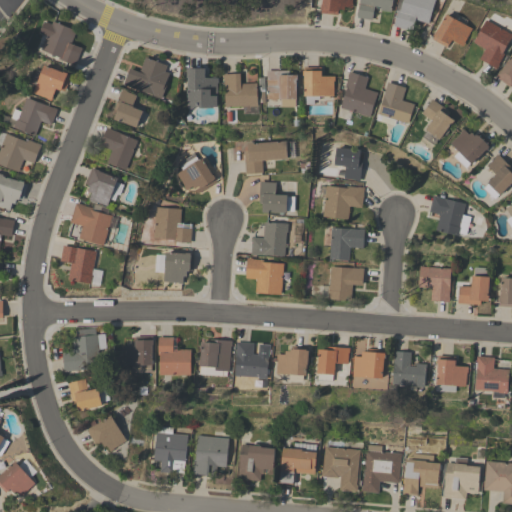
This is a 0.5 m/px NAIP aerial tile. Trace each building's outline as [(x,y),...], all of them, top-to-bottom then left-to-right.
[(351,0),(351,3),(352,3),(351,7),(343,6),(343,9),(338,8),(338,11),(337,11),(336,14),(320,12),(320,9),(320,4),(321,4),(321,0),(351,0)] [(392,0),(390,12),(380,10),(380,7),(374,6),(371,20),(356,17),(359,0),(392,0)] [(433,0),(427,23),(414,19),(411,31),(393,25),(397,9),(395,8),(397,0),(433,0)] [(455,14),(467,20),(464,24),(471,28),(464,42),(462,45),(451,39),(448,44),(447,43),(446,47),(431,39),(445,13),(453,18),(455,14)] [(511,34),(502,52),(503,53),(495,68),(479,58),(484,48),(472,42),(485,19),(511,34)] [(57,62),(45,57),(47,52),(40,49),(52,21),(75,30),(70,43),(81,47),(74,65),(58,59),(57,62)] [(511,82),(511,84),(510,84),(509,86),(495,76),(500,69),(511,53),(511,82)] [(163,73),(169,75),(166,83),(159,81),(154,95),(123,84),(129,68),(139,72),(144,57),(166,65),(163,73)] [(43,64),(62,72),(62,71),(67,73),(66,74),(70,75),(64,89),(61,88),(60,90),(55,88),(50,100),(46,99),(47,98),(32,92),(43,64)] [(333,95),(320,95),(320,98),(314,98),(314,103),(304,103),(305,96),(303,96),(303,75),(302,75),(302,70),(303,70),(303,67),(320,67),(320,70),(321,70),(321,76),(334,76),(334,80),(333,80),(333,95)] [(204,68),(204,77),(217,77),(217,82),(218,83),(218,86),(217,86),(217,106),(213,106),(213,108),(198,108),(198,106),(194,106),(194,108),(187,108),(187,77),(186,77),(186,68),(204,68)] [(289,70),(289,74),(297,74),(297,80),(296,80),(296,98),(295,98),(295,100),(298,100),(298,106),(280,107),(280,98),(278,98),(275,100),(272,100),(270,98),(266,98),(266,70),(289,70)] [(340,107),(346,87),(344,87),(347,76),(348,71),(367,77),(364,88),(377,92),(369,116),(340,107)] [(257,106),(250,106),(250,111),(243,111),(242,106),(225,107),(223,79),(222,79),(222,74),(239,73),(240,83),(256,82),(257,106)] [(377,113),(383,95),(385,86),(386,81),(405,87),(401,100),(413,104),(407,123),(377,113)] [(147,99),(136,128),(113,119),(116,110),(113,108),(121,88),(126,90),(126,91),(147,99)] [(0,122),(0,114),(10,118),(13,108),(20,111),(25,97),(52,107),(57,108),(51,124),(40,120),(35,135),(13,127),(0,122)] [(449,112),(447,115),(453,119),(438,139),(437,138),(433,144),(421,136),(426,130),(425,129),(431,120),(421,113),(431,98),(449,112)] [(449,143),(466,125),(477,135),(479,133),(490,143),(488,146),(485,150),(485,149),(471,164),(449,143)] [(125,169),(106,162),(111,149),(99,144),(106,127),(119,132),(118,133),(136,140),(125,169)] [(0,130),(23,140),(24,138),(40,144),(33,163),(22,159),(18,171),(0,164),(0,147),(1,145),(0,144),(0,130)] [(243,151),(247,151),(247,142),(252,142),(252,143),(285,141),(286,141),(293,141),(294,156),(286,157),(286,158),(261,160),(262,172),(245,173),(243,151)] [(359,150),(358,158),(361,158),(359,181),(355,180),(355,179),(343,178),(343,177),(327,175),(328,167),(335,168),(335,165),(333,164),(335,147),(359,150)] [(211,174),(212,174),(215,178),(214,178),(215,181),(196,193),(194,189),(199,187),(198,185),(193,188),(192,186),(185,190),(182,186),(183,185),(175,173),(181,169),(177,163),(193,153),(197,159),(201,157),(211,174)] [(493,198),(483,188),(487,183),(487,182),(495,174),(486,165),(494,157),(493,156),(496,153),(511,168),(511,170),(510,172),(511,174),(511,182),(511,181),(499,194),(498,193),(493,198)] [(123,183),(118,194),(116,193),(113,201),(108,199),(106,205),(92,200),(92,201),(88,199),(90,192),(87,191),(89,186),(87,185),(87,184),(84,183),(90,167),(93,168),(99,170),(98,171),(117,178),(116,181),(123,183)] [(0,173),(2,174),(2,175),(19,181),(19,180),(24,181),(23,183),(27,184),(22,199),(18,198),(18,199),(16,199),(14,203),(11,202),(9,210),(0,207),(0,173)] [(259,181),(263,181),(263,182),(275,182),(274,194),(286,195),(286,212),(284,212),(284,214),(280,214),(280,212),(267,211),(267,212),(262,212),(262,203),(258,203),(259,181)] [(348,188),(348,186),(357,187),(357,186),(363,187),(361,207),(348,206),(347,219),(322,216),(324,197),(318,197),(319,185),(325,186),(325,185),(348,188)] [(466,234),(458,232),(458,236),(435,230),(438,218),(429,215),(430,212),(428,211),(432,195),(437,196),(465,203),(462,214),(470,216),(466,234)] [(115,219),(113,229),(107,227),(103,245),(78,238),(81,225),(69,222),(75,202),(92,207),(93,204),(108,208),(107,212),(113,213),(112,218),(115,219)] [(154,207),(180,208),(179,227),(191,228),(190,242),(172,241),(172,239),(152,238),(154,207)] [(0,217),(9,219),(9,218),(13,219),(11,236),(0,234),(0,217)] [(287,223),(287,232),(285,232),(284,256),(255,253),(255,255),(250,254),(251,237),(262,238),(263,222),(287,223)] [(330,227),(359,229),(359,228),(363,229),(362,248),(349,247),(348,260),(328,259),(330,227)] [(102,270),(99,285),(67,279),(70,262),(59,260),(62,245),(95,251),(92,269),(102,270)] [(154,271),(155,254),(164,255),(165,252),(185,253),(185,252),(190,252),(190,253),(193,254),(192,270),(188,270),(188,271),(186,270),(186,276),(183,275),(182,283),(177,283),(178,282),(163,281),(163,272),(154,271)] [(280,294),(255,292),(256,278),(245,278),(246,257),(252,258),(252,259),(263,260),(263,261),(283,263),(280,294)] [(318,298),(319,284),(329,285),(330,266),(358,268),(358,267),(363,267),(362,285),(351,284),(350,300),(327,298),(318,298)] [(450,268),(448,297),(449,297),(448,301),(430,300),(431,287),(417,286),(418,266),(450,268)] [(457,303),(458,285),(470,286),(471,275),(473,275),(473,266),(487,267),(486,276),(488,276),(487,294),(488,294),(488,301),(480,300),(479,304),(457,303)] [(511,277),(511,306),(498,305),(498,302),(497,302),(498,295),(499,295),(500,277),(511,277)] [(100,365),(92,366),(92,368),(63,371),(61,351),(73,350),(71,337),(77,336),(76,329),(94,327),(95,334),(97,334),(100,365)] [(132,372),(131,365),(114,365),(113,351),(122,350),(122,345),(135,345),(134,336),(152,336),(152,339),(153,339),(153,344),(152,344),(152,364),(151,364),(151,372),(132,372)] [(159,374),(159,354),(157,354),(157,336),(172,336),(172,349),(190,349),(190,374),(159,374)] [(226,376),(199,373),(200,366),(199,366),(201,347),(200,347),(200,341),(210,342),(210,338),(231,340),(231,345),(228,371),(227,371),(226,376)] [(253,343),(252,354),(259,354),(259,344),(269,345),(267,378),(267,379),(258,378),(258,376),(235,375),(236,356),(235,356),(236,346),(235,346),(236,341),(253,343)] [(307,364),(306,364),(306,375),(305,375),(304,378),(303,378),(302,381),(290,380),(290,374),(276,373),(277,358),(276,358),(276,354),(284,354),(284,350),(290,351),(290,349),(291,349),(291,345),(307,346),(307,350),(308,350),(307,364)] [(317,380),(318,373),(317,373),(318,355),(317,355),(317,349),(326,349),(326,346),(349,348),(349,352),(348,352),(347,363),(335,362),(334,374),(333,374),(332,380),(317,380)] [(352,375),(354,361),(352,361),(353,355),(361,356),(361,351),(367,351),(368,348),(384,349),(384,352),(385,353),(384,357),(382,378),(352,375)] [(394,358),(393,358),(393,351),(410,352),(409,365),(416,366),(416,363),(426,363),(424,387),(416,386),(416,385),(392,383),(394,358)] [(435,390),(437,363),(436,363),(436,359),(437,359),(438,355),(454,356),(454,360),(455,360),(455,365),(468,366),(467,372),(466,372),(466,386),(456,385),(455,391),(435,390)] [(504,398),(492,397),(492,391),(474,390),(476,356),(493,357),(493,368),(498,368),(499,362),(508,362),(508,369),(509,369),(508,393),(504,393),(504,398)] [(98,389),(103,388),(102,381),(111,379),(113,390),(107,391),(108,400),(101,403),(101,405),(83,409),(84,410),(78,411),(76,403),(72,404),(67,382),(84,378),(87,390),(97,388),(98,389)] [(113,448),(110,451),(106,445),(104,446),(101,441),(98,443),(97,442),(95,444),(86,430),(89,429),(88,428),(91,426),(89,422),(93,419),(96,424),(99,422),(96,419),(102,415),(104,419),(106,417),(104,413),(109,410),(112,415),(111,416),(126,440),(113,448)] [(186,434),(183,473),(181,473),(181,472),(171,471),(171,472),(159,471),(160,460),(153,460),(156,425),(171,426),(171,433),(186,434)] [(3,438),(8,442),(1,455),(0,455),(0,434),(4,437),(3,438)] [(228,437),(225,466),(216,465),(215,475),(192,473),(193,460),(194,460),(196,435),(228,437)] [(317,444),(314,474),(293,472),(292,483),(278,482),(281,447),(292,448),(293,442),(317,444)] [(237,479),(237,469),(238,469),(240,444),(252,445),(253,443),(258,444),(258,445),(260,445),(260,447),(274,448),(273,462),(272,462),(271,474),(267,474),(267,471),(262,471),(262,473),(260,473),(259,480),(237,479)] [(355,484),(356,484),(356,491),(339,489),(340,475),(337,475),(337,477),(320,475),(321,469),(324,446),(359,449),(355,484)] [(398,482),(378,480),(377,492),(360,490),(361,485),(362,485),(365,450),(400,453),(398,482)] [(437,487),(418,485),(417,495),(402,494),(402,486),(403,486),(405,458),(425,460),(425,461),(439,463),(437,487)] [(455,458),(465,459),(465,464),(466,464),(465,465),(479,466),(477,493),(465,492),(465,499),(442,497),(443,488),(446,462),(454,463),(455,458)] [(19,464),(25,459),(36,471),(29,477),(35,483),(23,493),(24,493),(21,496),(15,490),(13,492),(10,488),(8,490),(7,489),(5,492),(0,486),(0,474),(15,460),(19,464)] [(511,503),(501,502),(502,491),(483,489),(485,460),(511,462),(511,503)]
